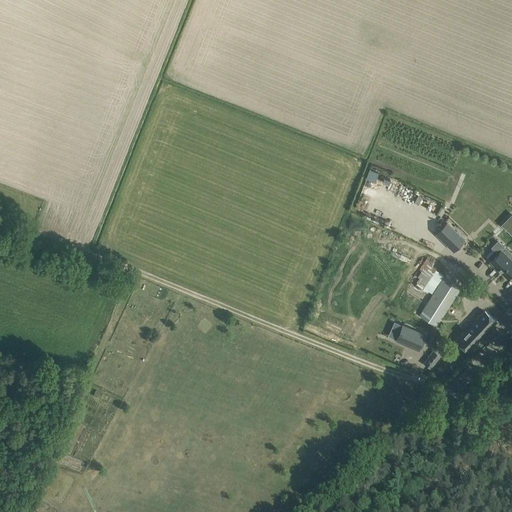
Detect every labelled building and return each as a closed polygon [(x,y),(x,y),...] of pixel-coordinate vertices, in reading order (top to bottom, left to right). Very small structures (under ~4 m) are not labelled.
[(446,222),(436,233),(453,250),(464,239),(446,222)] [(493,263),(507,277),(511,272),(511,260),(511,258),(511,253),(504,246),(497,253),(494,249),(487,257),(493,263)] [(431,292),(443,271),(434,266),(437,261),(428,256),(414,282),(431,292)] [(435,326),(461,286),(444,275),(418,314),(435,326)] [(457,340),(467,350),(495,321),(484,311),(457,340)] [(402,324),(396,339),(419,349),(425,335),(402,324)] [(433,350),(423,363),(430,368),(440,355),(433,350)]
